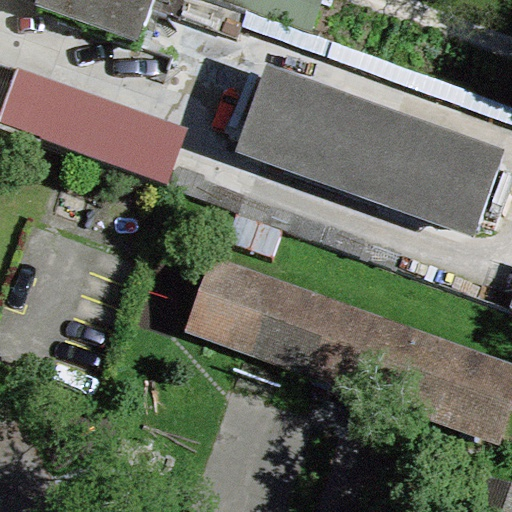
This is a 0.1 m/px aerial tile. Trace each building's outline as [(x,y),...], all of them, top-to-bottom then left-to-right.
[(29,0),(41,4),(62,12),(88,21),(84,31),(138,52),(153,11),(168,16),(168,14),(239,39),(246,19),(246,18),(196,0),(29,0)] [(222,0),(311,31),(321,0),(222,0)] [(0,124),(8,102),(24,108),(28,96),(34,82),(0,69),(0,124)] [(499,176),(311,108),(316,95),(266,77),(241,148),(338,183),(478,233),(499,176)] [(511,377),(216,271),(194,333),(495,441),(511,394),(511,377)] [(469,511),(511,511),(511,499),(479,487),(469,511)]
